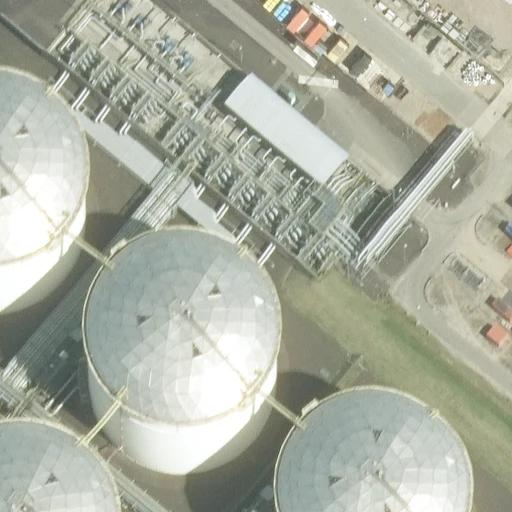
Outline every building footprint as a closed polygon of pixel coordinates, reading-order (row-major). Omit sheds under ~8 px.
[(1,0),(0,0),(0,42),(14,24),(21,29),(25,24),(5,9),(8,5),(1,0)] [(260,80),(233,113),(331,195),(358,163),(260,80)] [(0,320),(17,318),(36,311),(53,301),(68,287),(79,270),(87,251),(90,231),(90,211),(85,192),(76,173),(64,157),(48,144),(31,135),(11,129),(0,128),(0,320)] [(224,215),(214,228),(218,238),(255,270),(275,246),(301,269),(307,266),(307,264),(320,259),(317,254),(312,249),(316,245),(339,235),(352,246),(343,225),(348,220),(330,206),(328,200),(265,147),(275,172),(263,177),(267,187),(277,183),(278,187),(264,193),(259,181),(249,193),(256,199),(235,207),(231,196),(221,208),(224,215)] [(92,417),(101,435),(113,451),(128,464),(146,473),(166,479),(186,481),(206,478),(225,471),(242,460),(257,447),(268,430),(276,411),(280,391),(279,371),(274,352),(265,333),(253,317),(238,304),(220,295),(200,289),(180,287),(160,290),(141,297),(124,308),(109,322),(98,338),(90,357),(86,377),(87,397),(92,417)] [(464,511),(456,493),(443,477),(428,464),(410,455),(390,449),(370,448),(350,450),(331,457),(314,468),(299,482),(288,498),(282,511),(464,511)] [(0,511),(95,511),(94,510),(79,497),(61,487),(42,482),(21,480),(1,483),(0,483),(0,511)]
